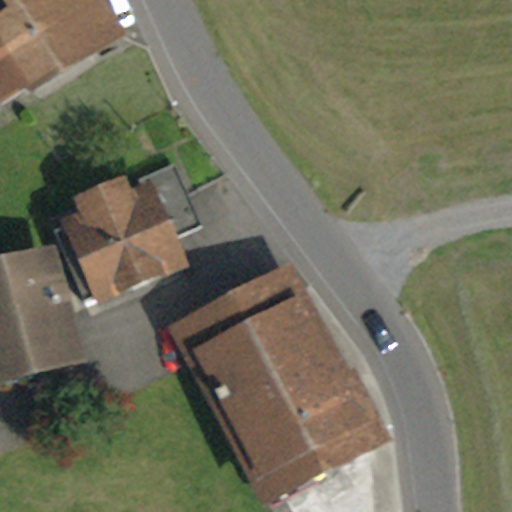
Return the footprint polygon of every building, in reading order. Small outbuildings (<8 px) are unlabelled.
[(0,22),(0,29),(30,79),(109,32),(90,0),(10,0),(18,12),(0,22)] [(0,96),(30,79),(0,29),(0,96)] [(87,229),(66,236),(92,303),(180,270),(154,203),(130,212),(125,198),(81,215),(87,229)] [(50,259),(0,272),(0,379),(78,357),(50,259)] [(281,283),(191,328),(274,494),(364,449),(281,283)]
